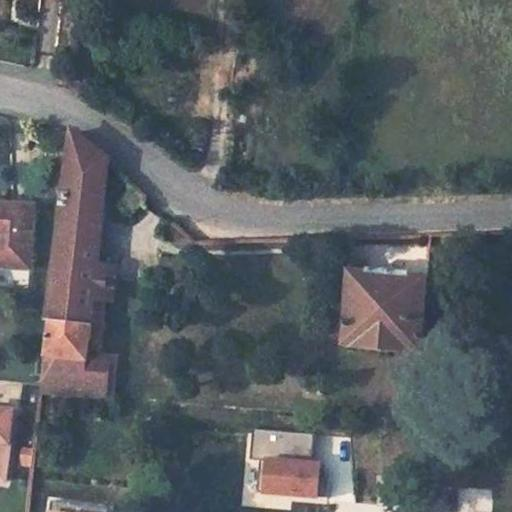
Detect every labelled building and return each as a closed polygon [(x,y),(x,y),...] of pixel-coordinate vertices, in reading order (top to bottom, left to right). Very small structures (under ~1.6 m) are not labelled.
[(72,132),(46,357),(42,396),(102,400),(106,364),(88,362),(94,303),(99,263),(110,162),(72,132)] [(138,189),(122,208),(132,217),(148,199),(138,189)] [(0,204),(0,266),(29,268),(33,206),(0,204)] [(99,263),(94,303),(114,304),(118,265),(99,263)] [(352,273),(348,347),(420,354),(425,279),(410,277),(409,286),(365,283),(365,274),(352,273)] [(0,479),(5,480),(14,410),(0,408),(0,479)] [(319,467),(312,466),(315,434),(252,428),(249,460),(263,461),(259,493),(328,500),(330,479),(318,478),(319,467)] [(457,511),(490,511),(491,488),(457,489),(457,511)] [(102,511),(103,508),(43,501),(41,511),(102,511)]
